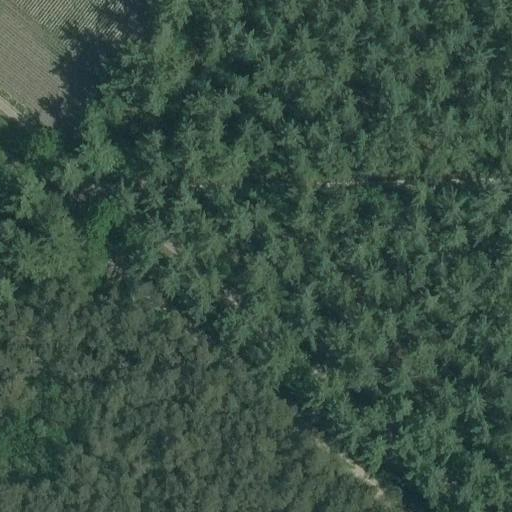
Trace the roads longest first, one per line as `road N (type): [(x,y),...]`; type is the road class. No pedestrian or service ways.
road 1 (track): [(511,186),(82,202),(55,211)]
road 2 (track): [(396,511),(55,211)]
